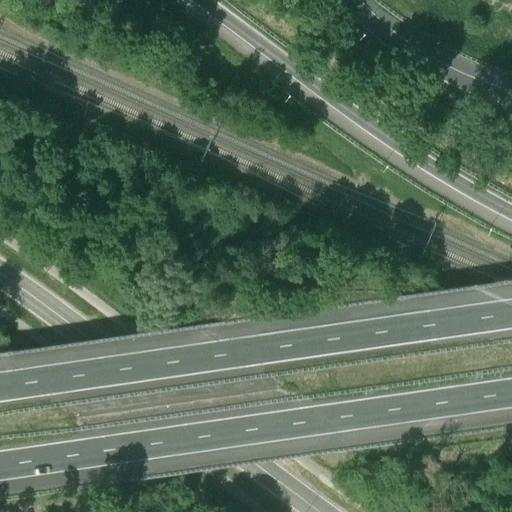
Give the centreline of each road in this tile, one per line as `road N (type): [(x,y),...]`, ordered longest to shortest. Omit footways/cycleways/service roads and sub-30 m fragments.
road 1 (motorway): [(511,312),(0,385)]
road 2 (motorway): [(0,467),(511,395)]
road 3 (tertiary): [(319,511),(0,273)]
road 4 (motorway): [(201,0),(424,162),(511,212)]
road 5 (motorway): [(511,101),(417,61),(352,0)]
